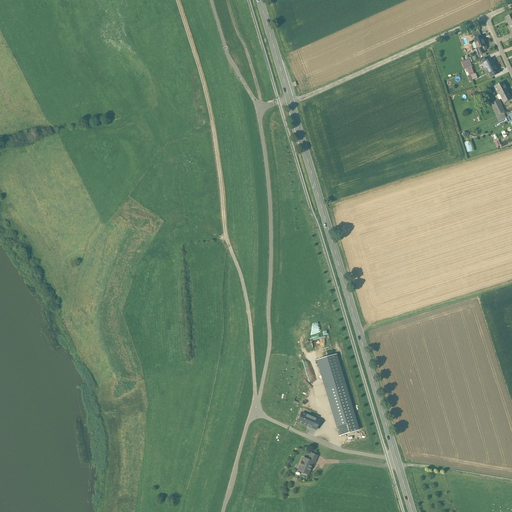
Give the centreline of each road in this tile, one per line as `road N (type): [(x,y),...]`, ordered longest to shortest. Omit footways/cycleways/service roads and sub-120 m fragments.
road 1 (secondary): [(412,511),(291,102)]
road 2 (track): [(176,0),(199,70),(223,229),(244,296),(254,410)]
road 3 (track): [(220,511),(270,345),(270,220),(258,110)]
road 4 (residential): [(485,17),(291,102)]
